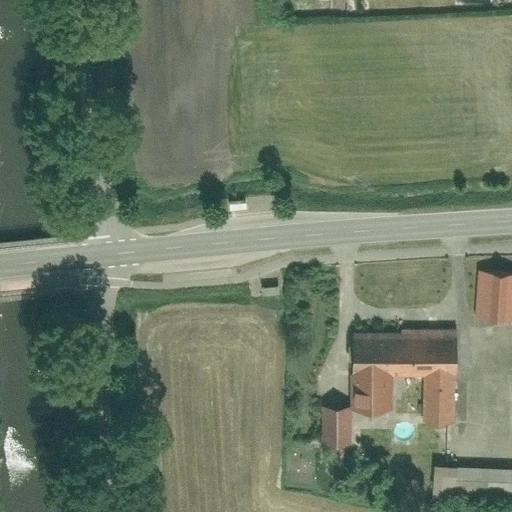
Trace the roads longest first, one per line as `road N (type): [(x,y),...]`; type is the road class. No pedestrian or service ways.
road 1 (tertiary): [(103,256),(511,222)]
road 2 (residential): [(90,0),(103,256)]
road 3 (unclassified): [(103,256),(109,511)]
